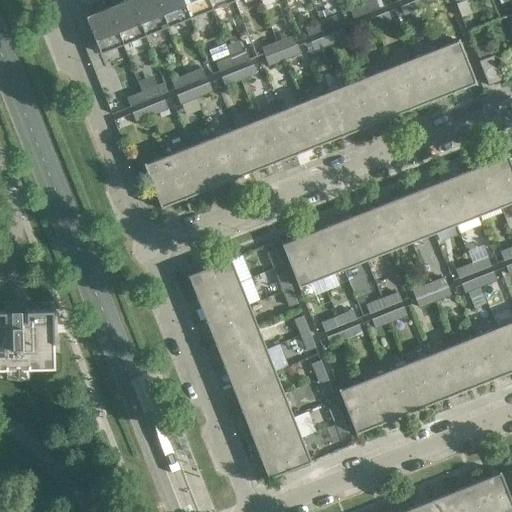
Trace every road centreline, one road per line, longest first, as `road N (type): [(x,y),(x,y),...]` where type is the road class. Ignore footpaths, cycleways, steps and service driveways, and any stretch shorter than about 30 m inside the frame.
road 1 (residential): [(142,234),(511,100)]
road 2 (residential): [(254,510),(142,234)]
road 3 (residential): [(254,510),(511,410)]
road 4 (residential): [(142,234),(47,0)]
